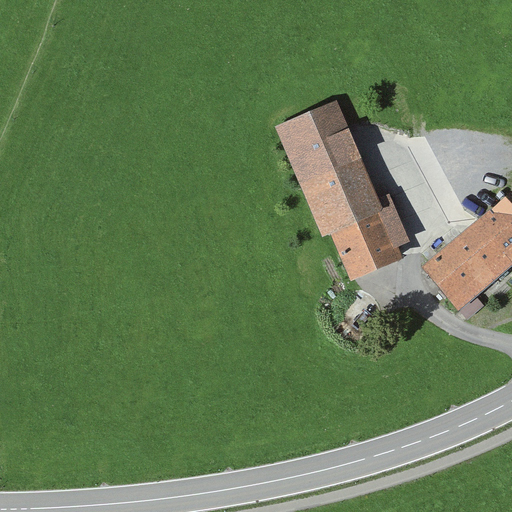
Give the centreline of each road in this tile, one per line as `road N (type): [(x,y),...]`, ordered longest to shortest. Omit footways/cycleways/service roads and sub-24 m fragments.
road 1 (secondary): [(511,401),(400,448),(284,479),(130,503),(0,510)]
road 2 (track): [(53,0),(0,131)]
